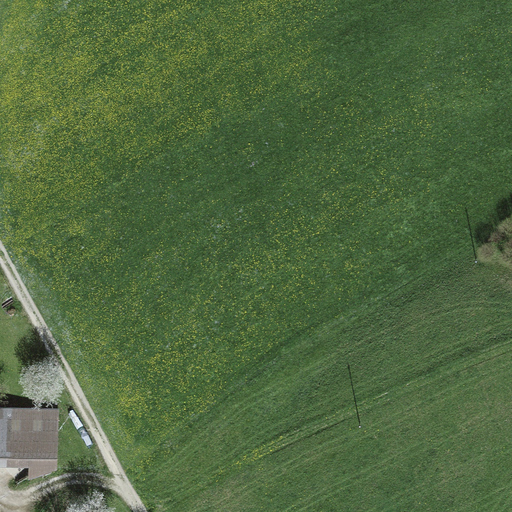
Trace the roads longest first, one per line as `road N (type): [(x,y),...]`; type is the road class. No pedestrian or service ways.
road 1 (track): [(138,511),(0,250)]
road 2 (track): [(128,492),(104,479),(71,479),(42,487),(17,511)]
